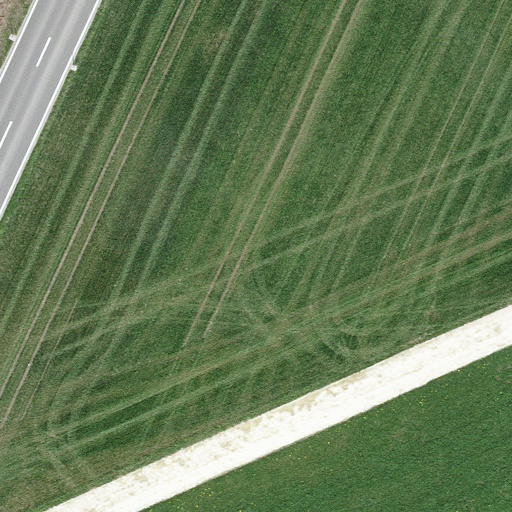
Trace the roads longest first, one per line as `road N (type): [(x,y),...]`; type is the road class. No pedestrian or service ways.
road 1 (track): [(94,511),(511,331)]
road 2 (tertiary): [(81,0),(0,172)]
